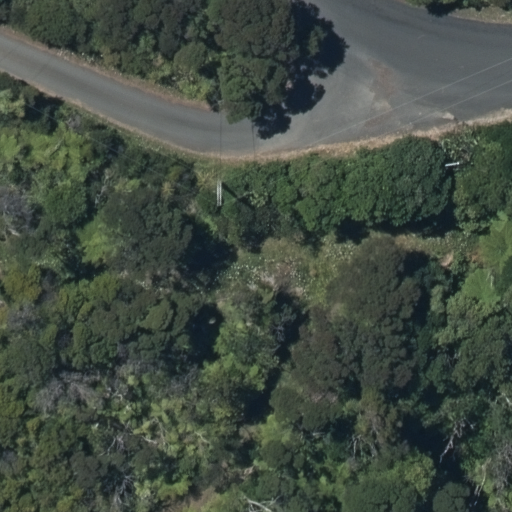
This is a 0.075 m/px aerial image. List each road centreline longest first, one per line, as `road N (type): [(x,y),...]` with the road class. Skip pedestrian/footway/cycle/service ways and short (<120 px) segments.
road 1 (unclassified): [(411,56),(333,113),(264,132),(182,119),(0,53)]
road 2 (unclassified): [(411,56),(295,0)]
